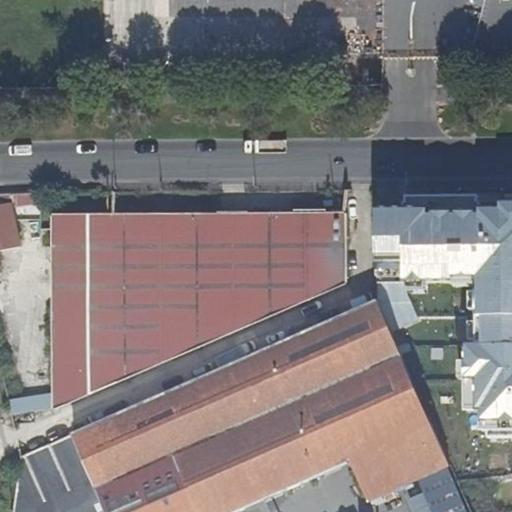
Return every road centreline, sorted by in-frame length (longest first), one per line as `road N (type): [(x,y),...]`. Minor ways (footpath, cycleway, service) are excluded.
road 1 (secondary): [(0,161),(511,161)]
road 2 (unknown): [(356,163),(360,247),(349,279),(0,438)]
